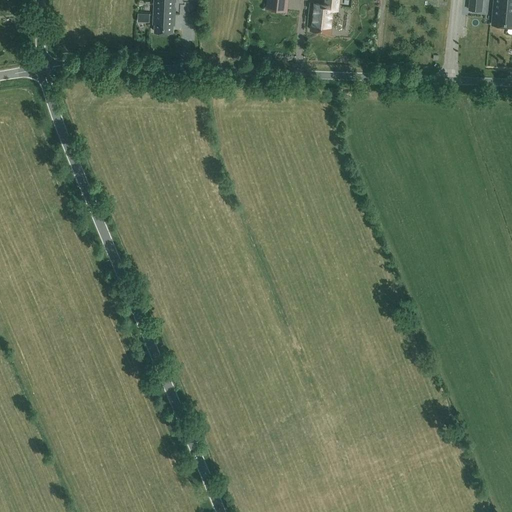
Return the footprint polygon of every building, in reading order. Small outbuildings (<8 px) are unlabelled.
[(154,0),(154,13),(175,14),(175,7),(173,7),(174,1),(175,1),(175,0),(154,0)] [(288,0),(268,0),(267,8),(287,10),(288,0)] [(296,0),(296,12),(312,13),(313,7),(307,6),(307,0),(296,0)] [(311,30),(331,32),(333,9),(339,9),(339,0),(324,0),(324,4),(314,3),(313,9),(314,10),(314,14),(313,13),(311,30)] [(470,0),(470,1),(470,10),(481,11),(481,10),(482,1),(482,0),(470,0)] [(511,26),(511,0),(494,0),(492,25),(511,26)] [(362,15),(362,5),(350,5),(349,15),(362,15)] [(174,22),(175,14),(154,13),(154,23),(156,23),(155,32),(172,32),(173,21),(174,22)] [(344,47),(359,50),(362,28),(349,26),(348,39),(345,38),(344,47)]
